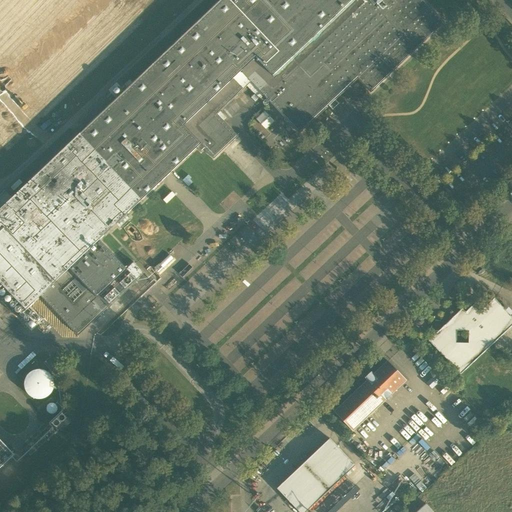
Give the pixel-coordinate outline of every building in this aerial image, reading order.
[(54,311),(67,325),(127,269),(126,269),(99,240),(196,148),(200,145),(201,144),(183,126),(240,72),(250,82),(262,95),(299,133),(328,105),(332,109),(338,104),(334,99),(357,78),(402,36),(367,0),(220,0),(12,198),(0,208),(0,283),(25,310),(40,296),(54,311)] [(444,23),(422,0),(367,0),(402,36),(357,78),(371,92),(444,23)] [(217,114),(246,86),(250,82),(240,72),(183,126),(201,144),(200,145),(204,149),(213,159),(237,136),(217,114)] [(262,95),(250,82),(246,86),(258,99),(262,95)] [(0,194),(0,208),(12,198),(4,190),(0,194)] [(288,200),(282,194),(281,193),(252,220),(260,229),(289,201),(288,200)] [(169,254),(154,269),(158,273),(173,258),(169,254)] [(133,262),(126,269),(127,269),(137,280),(144,273),(133,262)] [(137,280),(127,269),(67,325),(77,336),(137,280)] [(481,310),(474,303),(465,312),(462,308),(428,340),(460,374),(511,325),(511,317),(494,298),(481,310)] [(44,365),(56,377),(63,370),(51,358),(44,365)] [(334,412),(352,431),(406,381),(387,361),(373,375),(371,373),(365,378),(367,380),(334,412)] [(24,384),(24,390),(26,394),(30,398),(34,401),(40,401),(45,400),(49,397),(52,393),(54,388),(53,383),(51,378),(48,374),(43,372),(38,371),(33,372),(28,375),(25,379),(24,384)] [(426,383),(432,389),(439,382),(434,376),(426,383)] [(52,397),(50,399),(48,401),(38,411),(50,423),(36,436),(25,447),(32,454),(43,443),(57,430),(68,420),(62,414),(66,411),(52,397)] [(277,489),(298,511),(306,511),(355,466),(329,439),(277,489)] [(0,440),(0,467),(14,455),(0,440)] [(168,467),(178,478),(185,471),(174,460),(168,467)] [(355,485),(327,511),(335,511),(359,489),(355,485)]
